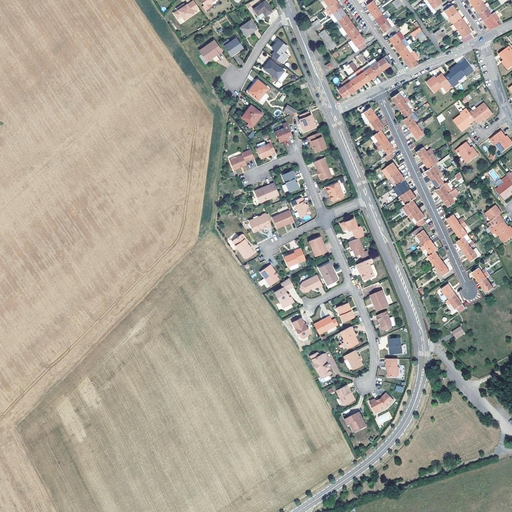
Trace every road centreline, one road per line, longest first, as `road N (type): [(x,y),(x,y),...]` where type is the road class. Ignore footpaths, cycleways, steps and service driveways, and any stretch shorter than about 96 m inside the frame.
road 1 (residential): [(377,89),(467,291)]
road 2 (tertiary): [(299,511),(380,454),(403,427),(423,373),(423,344)]
road 3 (track): [(503,447),(320,511)]
road 4 (tertiary): [(423,344),(368,199)]
road 5 (unclassified): [(423,344),(438,350),(508,428)]
